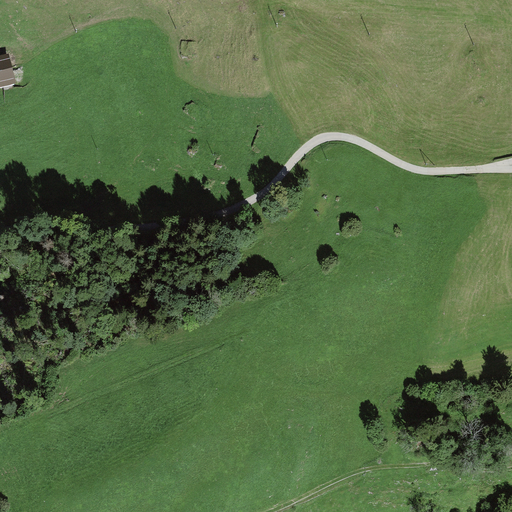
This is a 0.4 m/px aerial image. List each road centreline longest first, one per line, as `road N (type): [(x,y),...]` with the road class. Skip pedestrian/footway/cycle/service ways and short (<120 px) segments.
road 1 (unclassified): [(0,241),(194,218),(248,203),(322,138),(343,137),(418,170),(511,168)]
road 2 (track): [(268,511),(379,464),(511,468)]
